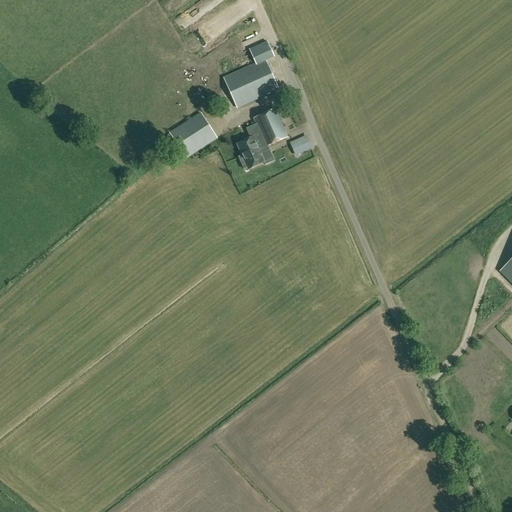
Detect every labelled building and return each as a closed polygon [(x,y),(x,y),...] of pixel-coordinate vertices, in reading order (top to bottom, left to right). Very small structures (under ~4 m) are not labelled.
[(201,49),(223,34),(215,22),(193,37),(201,49)] [(279,89),(266,61),(274,57),(267,41),(249,49),(256,64),(224,78),(238,108),(279,89)] [(238,144),(243,155),(238,157),(244,170),(248,168),(249,169),(264,163),(259,151),(267,148),(266,147),(288,137),(276,109),(254,119),(262,137),(254,140),(253,137),(238,144)] [(186,158),(217,138),(201,113),(170,133),(186,158)] [(296,141),(291,144),(296,155),(301,152),(296,141)] [(156,160),(162,170),(175,160),(173,157),(169,151),(156,160)]
